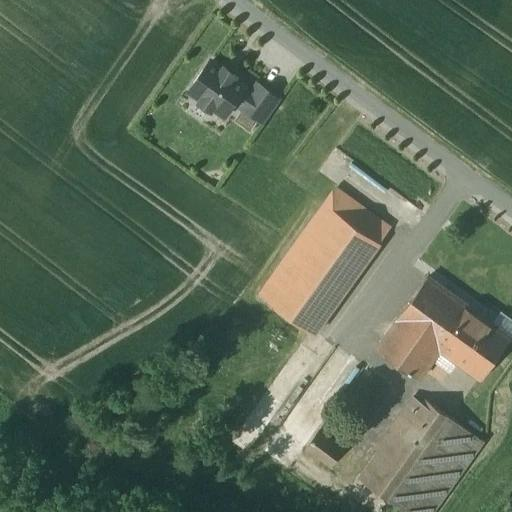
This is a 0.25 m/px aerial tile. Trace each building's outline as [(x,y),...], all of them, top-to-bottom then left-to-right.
[(223,69),(211,61),(190,91),(202,99),(200,101),(212,110),(214,107),(225,115),(236,100),(244,88),(246,86),(235,78),(236,75),(225,67),(223,69)] [(243,104),(241,106),(262,121),(279,99),(257,84),(251,93),(243,104)] [(251,93),(244,88),(236,100),(243,104),(251,93)] [(389,231),(350,203),(341,215),(380,243),(389,231)] [(326,204),(261,295),(315,334),(380,243),(341,215),(326,204)] [(511,339),(427,278),(398,319),(441,350),(482,380),(511,339)] [(441,350),(398,319),(377,349),(420,379),(441,350)] [(372,373),(353,400),(369,412),(388,385),(372,373)] [(427,400),(388,454),(382,449),(360,479),(394,503),(454,419),(427,400)] [(454,419),(394,503),(406,511),(432,511),(483,440),(454,419)] [(344,451),(318,432),(306,448),(332,467),(344,451)]
